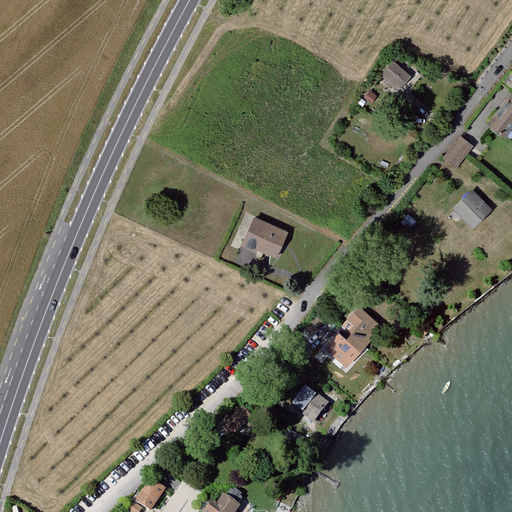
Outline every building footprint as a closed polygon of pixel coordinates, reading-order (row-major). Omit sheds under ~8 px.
[(395,60),(382,74),(398,88),(410,74),(395,60)] [(511,70),(511,71),(503,82),(511,89),(511,70)] [(511,94),(489,123),(504,136),(511,126),(511,94)] [(473,145),(461,135),(444,156),(456,166),(473,145)] [(491,208),(473,189),(454,207),(473,226),(491,208)] [(415,219),(408,214),(401,222),(408,227),(415,219)] [(286,231),(255,217),(243,243),(256,249),(257,246),(276,254),(286,231)] [(349,276),(340,288),(347,294),(356,282),(349,276)] [(382,324),(359,304),(346,319),(354,326),(335,347),(350,360),(382,324)] [(327,405),(305,388),(292,404),(315,422),(320,425),(332,409),(327,405)] [(251,419),(240,406),(234,411),(237,414),(223,426),(232,435),(251,419)] [(313,459),(317,452),(303,444),(299,451),(313,459)] [(164,489),(151,481),(137,502),(150,511),(164,489)] [(236,511),(240,507),(236,504),(241,496),(235,492),(230,499),(226,496),(219,506),(214,502),(206,511),(236,511)] [(139,511),(142,509),(131,501),(125,510),(128,511),(139,511)]
